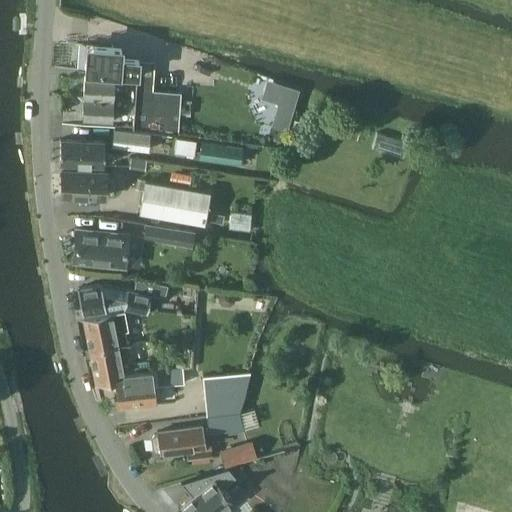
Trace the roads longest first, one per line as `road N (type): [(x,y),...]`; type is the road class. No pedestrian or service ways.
road 1 (unclassified): [(154,511),(122,475),(72,376),(55,297),(42,149),(41,0)]
road 2 (unclassified): [(18,511),(23,481),(0,386)]
